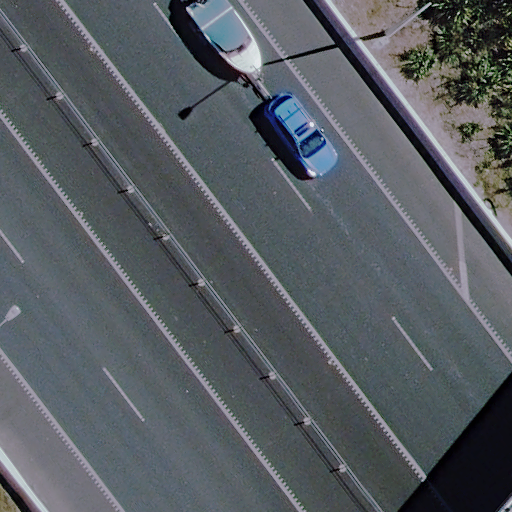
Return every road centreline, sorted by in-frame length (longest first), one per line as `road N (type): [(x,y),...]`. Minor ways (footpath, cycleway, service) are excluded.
road 1 (motorway): [(140,0),(511,494)]
road 2 (motorway): [(204,511),(0,242)]
